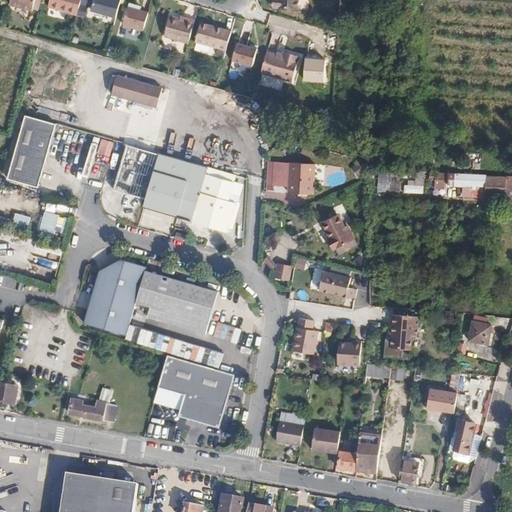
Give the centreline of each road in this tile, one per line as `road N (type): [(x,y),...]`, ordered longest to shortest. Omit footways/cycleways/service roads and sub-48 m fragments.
road 1 (residential): [(247,469),(273,317),(263,288),(236,270),(83,227)]
road 2 (residential): [(0,423),(247,469)]
road 3 (residential): [(247,469),(478,511)]
road 4 (residential): [(484,511),(511,386)]
